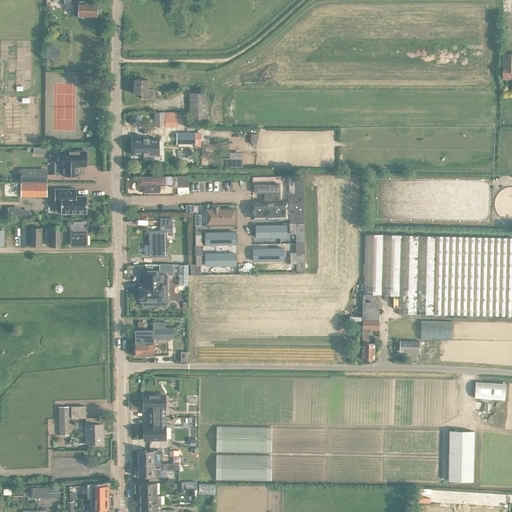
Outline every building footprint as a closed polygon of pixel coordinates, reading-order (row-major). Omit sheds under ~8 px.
[(98,10),(96,9),(96,3),(84,3),(84,1),(78,1),(78,3),(74,3),(73,16),(96,16),(96,15),(98,14),(98,10)] [(511,54),(504,54),(504,67),(503,79),(506,79),(506,84),(511,84),(511,54)] [(134,79),(133,94),(142,94),(141,98),(152,99),(153,89),(147,89),(147,80),(134,79)] [(87,82),(87,90),(95,91),(95,82),(87,82)] [(188,93),(190,123),(206,123),(204,93),(188,93)] [(164,126),(163,112),(154,112),(154,126),(164,126)] [(174,117),(174,112),(165,112),(165,127),(177,126),(177,117),(174,117)] [(195,133),(176,132),(176,143),(194,144),(195,133)] [(133,154),(133,155),(142,155),(142,156),(143,156),(143,155),(147,155),(149,155),(158,155),(158,151),(158,150),(158,140),(159,139),(149,139),(149,137),(148,137),(148,139),(143,139),(143,138),(142,137),(142,139),(133,139),(133,154)] [(85,166),(85,151),(70,151),(70,149),(62,149),(62,151),(60,151),(60,152),(60,165),(54,165),(54,175),(63,175),(77,175),(77,166),(85,166)] [(242,157),(230,157),(230,152),(222,151),(221,166),(242,167),(242,157)] [(46,170),(38,170),(21,169),(21,181),(46,181),(46,174),(46,170)] [(164,177),(136,178),(136,188),(164,187),(164,177)] [(294,181),(294,182),(294,193),(295,202),(295,213),(295,223),(295,234),(295,253),(296,264),(296,271),(304,271),(303,243),(303,223),(302,202),(302,181),(294,181)] [(21,183),(21,196),(33,196),(33,193),(46,193),(46,183),(21,183)] [(279,185),(252,186),(252,194),(263,194),(263,201),(280,201),(279,185)] [(188,194),(188,187),(177,187),(177,195),(188,194)] [(76,189),(54,189),(54,203),(60,203),(60,213),(86,213),(86,196),(76,196),(76,189)] [(13,219),(30,219),(30,209),(21,209),(21,205),(7,206),(8,215),(13,215),(13,219)] [(284,206),(253,206),(253,217),(284,217),(284,206)] [(206,226),(234,226),(234,210),(220,210),(220,207),(212,207),(212,210),(206,210),(206,226)] [(172,226),(172,218),(159,218),(160,226),(172,226)] [(80,223),(70,223),(71,245),(86,245),(86,227),(80,227),(80,223)] [(284,225),(254,226),(254,234),(261,233),(261,242),(284,242),(284,225)] [(47,226),(47,227),(45,227),(45,235),(50,236),(49,246),(60,246),(60,226),(47,226)] [(150,232),(150,245),(144,245),(144,255),(150,255),(150,256),(166,255),(165,232),(172,232),(172,226),(160,226),(159,226),(159,232),(150,232)] [(29,227),(20,227),(20,246),(40,246),(41,227),(29,227)] [(208,237),(208,243),(234,243),(234,236),(219,236),(219,232),(214,232),(214,237),(208,237)] [(511,316),(511,263),(511,237),(363,234),(362,295),(379,295),(399,295),(398,313),(433,314),(511,316)] [(254,257),(254,266),(285,265),(284,248),(262,249),(262,256),(254,257)] [(205,267),(235,266),(235,258),(226,258),(226,251),(213,251),(213,259),(205,259),(205,267)] [(187,285),(187,265),(178,264),(178,285),(187,285)] [(160,273),(160,271),(145,271),(145,284),(142,284),(142,289),(140,289),(140,300),(142,300),(142,305),(153,305),(153,300),(162,300),(162,284),(167,284),(167,273),(160,273)] [(378,319),(379,295),(362,295),(362,319),(378,319)] [(378,330),(378,319),(362,319),(362,359),(374,359),(374,343),(369,343),(370,330),(378,330)] [(421,339),(451,340),(451,321),(421,321),(421,339)] [(135,330),(135,342),(145,342),(145,341),(147,341),(147,338),(152,338),(152,334),(158,334),(158,328),(165,328),(165,327),(165,323),(160,323),(160,322),(153,322),(153,330),(135,330)] [(173,339),(173,328),(165,327),(165,328),(158,328),(158,334),(152,334),(152,338),(147,338),(147,341),(145,341),(145,342),(135,342),(135,348),(134,349),(134,353),(135,354),(135,356),(153,356),(153,343),(155,343),(155,339),(173,339)] [(419,341),(400,341),(399,351),(419,351),(419,341)] [(504,400),(505,384),(475,382),(474,398),(504,400)] [(149,410),(149,417),(164,417),(164,408),(165,408),(165,395),(143,396),(143,409),(147,408),(149,410)] [(69,435),(69,406),(58,407),(59,435),(69,435)] [(71,418),(85,418),(85,406),(71,406),(71,418)] [(164,426),(164,417),(149,417),(149,425),(147,426),(143,426),(143,440),(165,439),(165,426),(164,426)] [(99,424),(99,418),(85,418),(86,444),(102,443),(102,424),(99,424)] [(385,482),(439,483),(440,429),(385,429),(385,482)] [(472,481),(473,431),(449,430),(448,481),(472,481)] [(137,463),(137,464),(153,463),(153,450),(137,451),(138,451),(138,457),(138,463),(137,463)] [(153,463),(137,464),(138,464),(138,470),(138,476),(138,477),(149,477),(149,480),(157,480),(157,476),(159,476),(159,470),(173,470),(178,470),(178,463),(159,464),(159,463),(155,463),(153,463)] [(139,493),(139,494),(156,493),(158,493),(158,483),(139,483),(139,487),(138,488),(138,492),(139,493)] [(107,486),(90,486),(90,498),(107,498),(107,497),(108,495),(108,493),(107,492),(107,486)] [(59,488),(31,488),(31,499),(59,498),(59,488)] [(138,499),(138,504),(156,504),(161,504),(161,496),(156,496),(156,493),(139,494),(139,498),(138,499)] [(108,500),(107,499),(107,498),(90,498),(91,505),(83,505),(83,510),(87,510),(90,510),(107,510),(107,504),(108,503),(108,500)]
